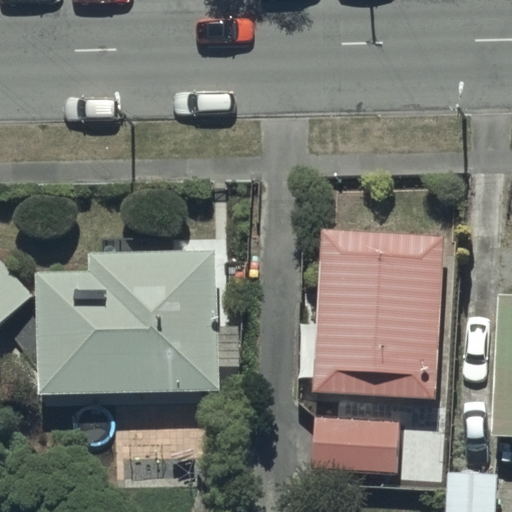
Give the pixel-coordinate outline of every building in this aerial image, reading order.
[(0,331),(46,297),(45,392),(225,394),(225,369),(248,369),(248,327),(224,327),(225,256),(95,255),(95,277),(47,277),(37,283),(0,233),(0,331)] [(432,244),(308,237),(299,400),(423,406),(432,244)] [(511,304),(485,304),(480,446),(506,447),(506,478),(511,477),(511,304)] [(303,419),(302,475),(385,478),(387,422),(303,419)] [(481,511),(483,480),(436,478),(434,511),(481,511)]
